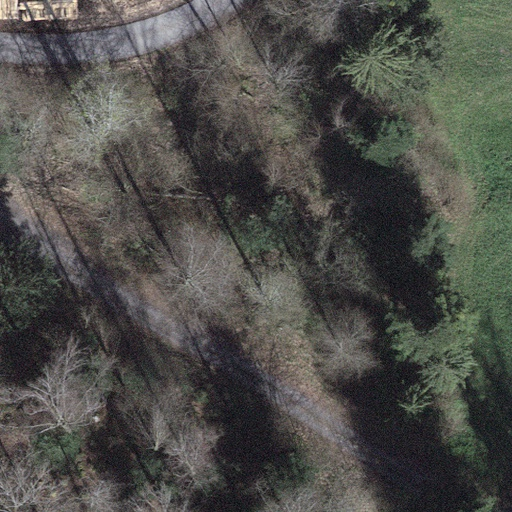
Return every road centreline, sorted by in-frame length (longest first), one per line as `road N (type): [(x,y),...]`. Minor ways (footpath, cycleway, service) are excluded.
road 1 (track): [(511,510),(428,473),(278,361),(0,205)]
road 2 (track): [(0,29),(109,29),(171,0)]
